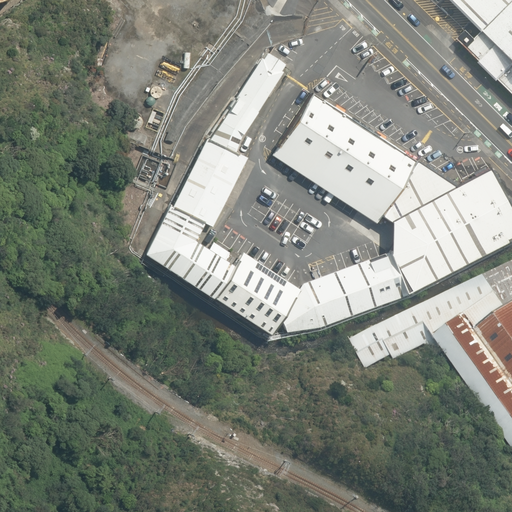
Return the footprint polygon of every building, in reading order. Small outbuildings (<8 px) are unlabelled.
[(511,0),(449,0),(482,34),(475,40),(467,32),(458,41),(480,63),(479,65),(498,83),(499,81),(511,93),(511,0)] [(209,138),(234,151),(241,133),(282,71),(280,70),(285,64),(267,52),(263,58),(261,57),(209,138)] [(379,214),(415,160),(310,91),(270,154),(374,222),(379,214)] [(205,136),(170,205),(203,222),(211,226),(246,156),(234,151),(209,138),(205,136)] [(387,251),(403,292),(511,234),(511,210),(489,167),(454,185),(415,160),(379,214),(388,220),(387,251)] [(279,317),(298,288),(241,251),(232,264),(223,259),(228,252),(212,241),(207,248),(194,240),(203,222),(170,205),(169,205),(168,204),(144,253),(269,333),(279,317)] [(403,292),(387,251),(301,282),(298,288),(279,317),(284,330),(317,325),(404,294),(403,292)] [(511,262),(351,340),(366,369),(392,356),(394,360),(427,345),(443,348),(435,337),(466,314),(476,328),(511,303),(511,262)] [(511,303),(476,328),(466,314),(435,337),(443,348),(511,446),(511,303)]
